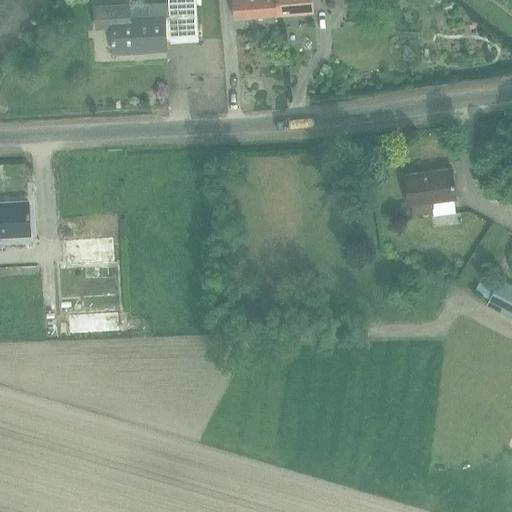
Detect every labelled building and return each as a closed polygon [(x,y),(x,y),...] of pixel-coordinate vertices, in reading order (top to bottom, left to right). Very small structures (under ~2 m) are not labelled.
[(197,15),(196,0),(168,0),(169,17),(197,15)] [(278,15),(276,0),(232,0),(234,19),(278,15)] [(314,12),(313,0),(276,0),(278,15),(314,12)] [(164,16),(128,18),(128,5),(96,7),(97,27),(113,26),(114,53),(166,50),(164,16)] [(452,168),(405,175),(409,205),(413,205),(414,215),(434,213),(432,202),(457,199),(452,168)] [(28,202),(0,203),(0,236),(30,235),(28,202)] [(113,244),(63,245),(67,325),(117,323),(113,244)] [(511,285),(500,279),(487,304),(511,316),(511,285)]
